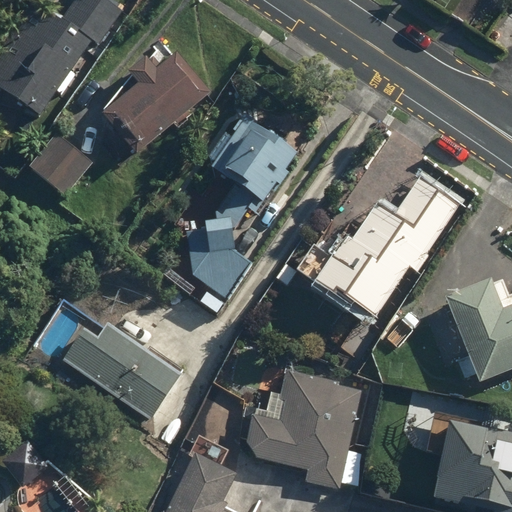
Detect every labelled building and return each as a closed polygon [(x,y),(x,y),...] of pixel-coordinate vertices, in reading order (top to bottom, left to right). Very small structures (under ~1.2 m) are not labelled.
[(32,7),(0,51),(0,98),(35,123),(89,48),(95,52),(121,16),(98,0),(77,0),(58,26),(32,7)] [(132,88),(95,120),(129,161),(206,97),(172,56),(151,73),(141,60),(122,76),(132,88)] [(212,215),(223,223),(201,225),(205,254),(189,280),(226,302),(248,266),(230,255),(227,225),(233,229),(251,202),(257,207),(296,152),(244,115),(205,170),(230,188),(212,215)] [(92,166),(61,141),(31,179),(62,204),(92,166)] [(457,208),(416,180),(389,218),(373,207),(349,243),(341,238),(307,288),(327,301),(331,295),(371,322),(406,270),(412,274),(457,208)] [(283,262),(270,280),(286,292),(300,275),(283,262)] [(484,285),(439,304),(454,342),(455,341),(474,387),(511,372),(511,307),(496,314),(484,285)] [(79,335),(59,363),(147,424),(179,380),(103,327),(92,344),(79,335)] [(338,492),(361,393),(281,374),(274,403),(282,405),(278,425),(250,419),(240,459),(305,474),(302,484),(338,492)] [(443,425),(427,502),(474,511),(511,511),(511,435),(483,429),(482,433),(443,425)] [(45,471),(23,444),(0,463),(0,467),(20,492),(45,471)] [(225,511),(217,507),(231,480),(190,459),(173,492),(163,511),(225,511)]
